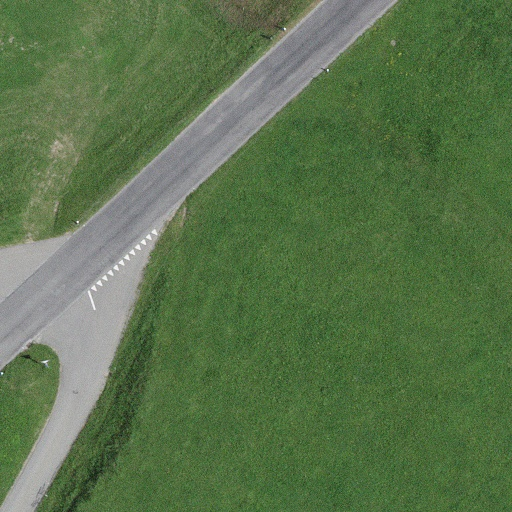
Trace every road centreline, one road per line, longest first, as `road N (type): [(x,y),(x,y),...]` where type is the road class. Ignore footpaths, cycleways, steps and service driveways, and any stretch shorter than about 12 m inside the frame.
road 1 (tertiary): [(75,274),(365,0)]
road 2 (unclassified): [(75,274),(93,323),(84,391),(15,511)]
